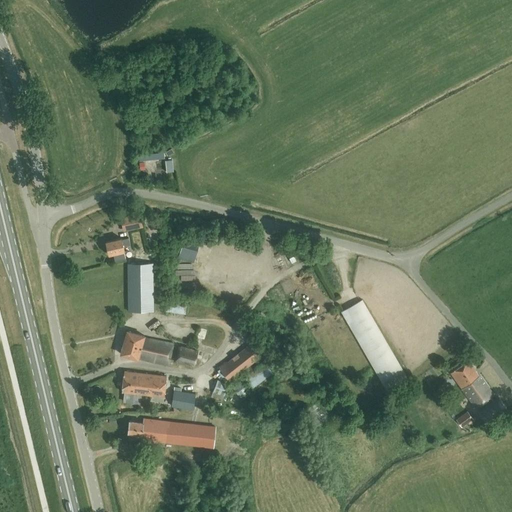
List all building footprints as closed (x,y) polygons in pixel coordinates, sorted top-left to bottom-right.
[(144,130),(152,127),(150,121),(142,124),(144,130)] [(168,172),(173,171),(171,159),(165,160),(168,172)] [(127,217),(123,218),(125,227),(142,223),(139,211),(127,214),(127,217)] [(106,241),(109,254),(113,253),(115,260),(126,258),(123,246),(130,244),(128,237),(121,239),(121,238),(106,241)] [(129,311),(153,310),(152,263),(128,263),(129,311)] [(191,289),(201,293),(208,276),(197,272),(191,289)] [(294,279),(284,286),(291,297),(302,290),(294,279)] [(292,302),(295,309),(307,303),(303,296),(292,302)] [(341,311),(386,388),(407,376),(362,299),(341,311)] [(185,316),(186,304),(167,302),(166,314),(185,316)] [(264,327),(269,324),(263,312),(258,314),(264,327)] [(124,343),(148,349),(171,354),(173,343),(144,336),(127,331),(124,343)] [(148,349),(124,343),(120,354),(137,359),(138,357),(153,360),(169,363),(171,354),(148,349)] [(251,343),(227,362),(237,374),(261,355),(251,343)] [(194,367),(198,350),(178,345),(173,362),(194,367)] [(306,356),(315,378),(326,374),(317,352),(306,356)] [(469,360),(451,372),(475,407),(493,395),(469,360)] [(434,368),(422,376),(427,385),(440,376),(434,368)] [(122,391),(154,395),(164,396),(166,375),(124,370),(122,391)] [(241,396),(253,387),(245,376),(233,385),(241,396)] [(217,379),(214,387),(211,396),(222,401),(225,392),(228,383),(217,379)] [(181,387),(175,386),(172,405),(193,408),(195,392),(181,390),(181,387)] [(499,398),(489,405),(490,406),(483,411),(488,419),(505,408),(499,398)] [(472,417),(467,411),(456,419),(462,427),(469,422),(470,423),(476,419),(474,416),(472,417)] [(321,423),(326,416),(320,412),(315,419),(321,423)] [(141,438),(168,442),(195,446),(213,447),(215,425),(197,424),(171,421),(171,422),(144,418),(144,422),(129,420),(128,432),(142,434),(141,438)] [(206,465),(210,471),(222,464),(218,457),(206,465)] [(183,464),(186,472),(197,467),(194,459),(183,464)]
